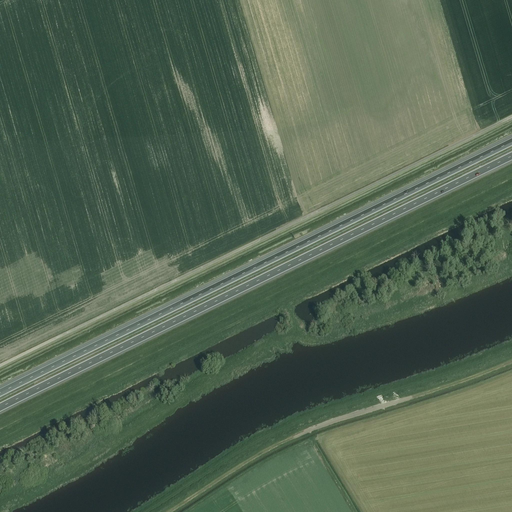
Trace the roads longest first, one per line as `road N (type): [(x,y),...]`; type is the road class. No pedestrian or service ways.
road 1 (motorway): [(0,407),(511,154)]
road 2 (motorway): [(511,141),(0,393)]
road 3 (unclassified): [(0,365),(511,116)]
